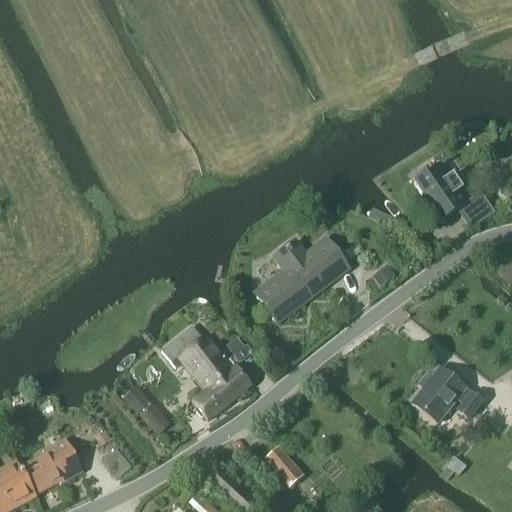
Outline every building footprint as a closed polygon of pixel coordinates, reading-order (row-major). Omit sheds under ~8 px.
[(450,178),(447,181),(438,168),(412,186),(439,226),(457,214),(469,232),(491,217),(478,199),(465,208),(457,196),(461,194),(450,178)] [(275,327),(345,273),(323,244),(303,260),(292,246),(273,260),(284,274),(253,298),(275,327)] [(203,396),(231,373),(205,340),(201,343),(191,330),(172,346),(160,355),(174,372),(181,367),(203,396)] [(238,341),(225,350),(232,359),(238,367),(251,357),(238,341)] [(231,373),(203,396),(191,406),(206,425),(250,389),(234,370),(231,373)] [(468,423),(481,405),(438,372),(411,407),(437,427),(456,403),(462,408),(457,414),(468,423)] [(136,415),(149,405),(136,390),(124,401),(136,415)] [(156,438),(168,427),(152,409),(140,420),(156,438)] [(17,472),(32,500),(57,487),(58,488),(80,476),(63,444),(41,456),(43,459),(17,472)] [(278,452),(264,463),(287,491),(301,479),(278,452)] [(32,500),(17,472),(14,466),(0,473),(0,511),(14,511),(33,503),(32,500)] [(230,511),(257,511),(261,509),(222,474),(207,491),(230,511)]
